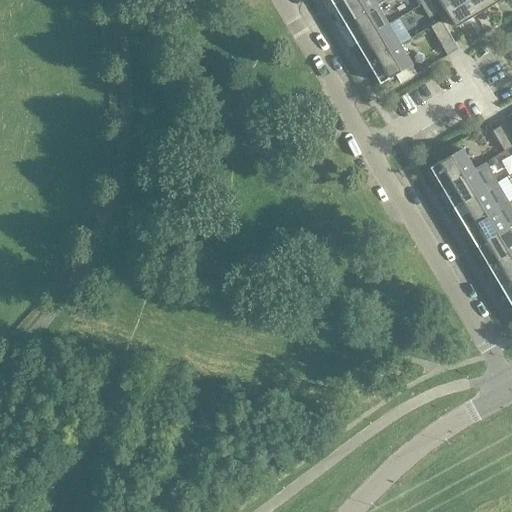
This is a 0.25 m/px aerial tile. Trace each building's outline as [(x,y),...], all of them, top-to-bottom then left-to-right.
[(377,5),(374,0),(340,0),(334,4),(343,17),(346,15),(350,21),(377,5)] [(438,13),(430,0),(422,5),(430,18),(438,13)] [(474,12),(467,0),(440,0),(449,15),(457,27),(468,20),(466,17),(474,12)] [(495,4),(492,0),(467,0),(474,12),(482,7),(484,10),(495,4)] [(389,24),(377,5),(350,21),(353,27),(350,29),(358,43),(389,24)] [(454,40),(441,20),(431,26),(443,47),(454,40)] [(401,44),(389,24),(358,43),(366,57),(369,55),(373,61),(401,44)] [(459,49),(454,40),(443,47),(448,55),(459,49)] [(413,65),(401,44),(373,61),(376,66),(373,68),(382,83),(413,65)] [(511,146),(511,138),(503,124),(493,130),(505,151),(511,146)] [(443,179),(447,185),(475,169),(463,148),(431,167),(440,181),(443,179)] [(486,188),(475,169),(447,185),(450,191),(447,193),(455,207),(486,188)] [(498,208),(486,188),(455,207),(463,221),(467,219),(470,225),(498,208)] [(510,228),(498,208),(470,225),(474,231),(470,233),(478,246),(510,228)] [(511,226),(510,228),(478,246),(486,260),(490,258),(493,264),(511,252),(511,226)] [(511,279),(511,252),(493,264),(497,270),(493,272),(502,285),(511,279)] [(511,279),(502,285),(510,299),(511,297),(511,279)]
